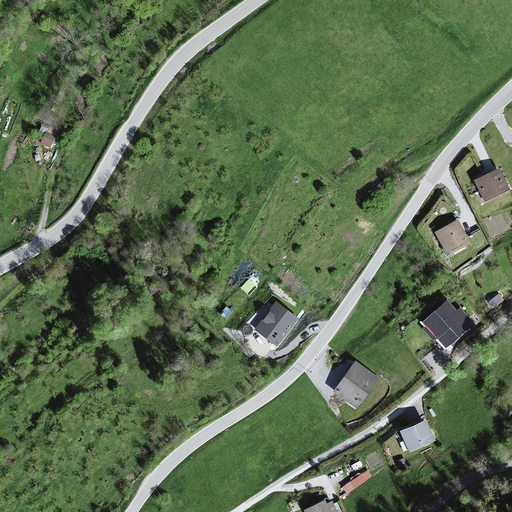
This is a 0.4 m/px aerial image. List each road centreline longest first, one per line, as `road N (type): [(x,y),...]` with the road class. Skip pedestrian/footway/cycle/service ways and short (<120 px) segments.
road 1 (tertiary): [(197,438),(296,369),(440,166),(511,87)]
road 2 (tertiary): [(256,0),(190,47),(159,83),(66,226),(0,266)]
road 3 (unclassified): [(238,511),(405,406),(511,316)]
